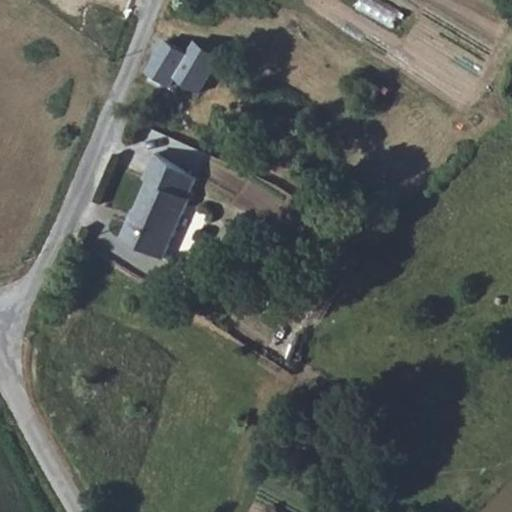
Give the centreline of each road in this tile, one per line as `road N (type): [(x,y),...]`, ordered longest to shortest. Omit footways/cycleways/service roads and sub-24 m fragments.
road 1 (unclassified): [(0,340),(26,300),(160,0)]
road 2 (unclassified): [(0,366),(83,511)]
